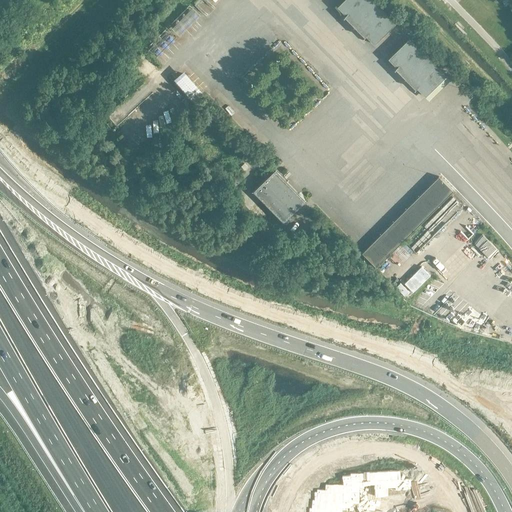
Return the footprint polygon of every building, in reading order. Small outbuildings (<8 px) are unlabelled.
[(395,24),(372,0),(343,0),(337,6),(374,44),(395,24)] [(181,35),(202,13),(193,5),(173,27),(181,35)] [(159,57),(180,36),(170,27),(150,47),(159,57)] [(450,80),(409,38),(388,58),(429,100),(450,80)] [(175,78),(195,100),(205,91),(185,69),(175,78)] [(306,200),(275,169),(253,191),(283,222),(306,200)] [(438,176),(362,252),(376,266),(453,190),(438,176)] [(431,276),(421,266),(403,284),(413,294),(431,276)] [(431,511),(442,508),(432,480),(419,484),(417,480),(406,484),(409,491),(413,490),(415,497),(414,497),(418,508),(419,511),(431,511)]
